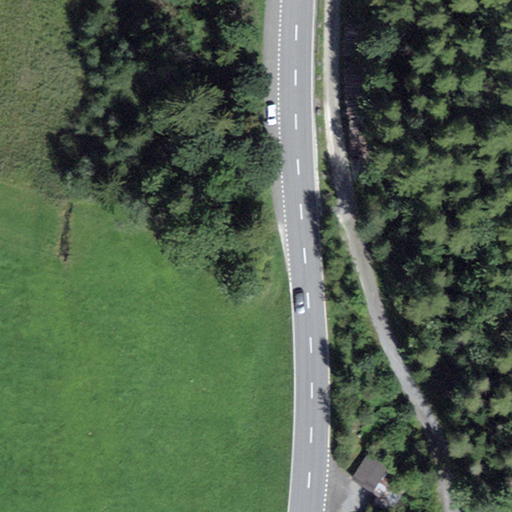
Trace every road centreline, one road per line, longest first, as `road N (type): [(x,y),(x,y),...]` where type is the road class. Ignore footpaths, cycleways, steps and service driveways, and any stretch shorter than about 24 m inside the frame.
road 1 (track): [(335,0),(335,131),(370,294),(442,459),(456,511)]
road 2 (secondary): [(297,0),(297,168),(311,391),(305,511)]
